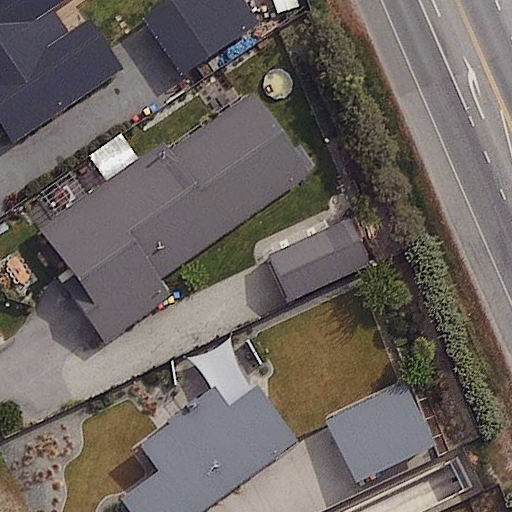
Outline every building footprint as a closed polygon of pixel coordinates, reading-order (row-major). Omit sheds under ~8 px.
[(47,0),(0,0),(0,108),(18,136),(123,67),(88,14),(66,29),(47,0)] [(243,0),(170,0),(144,19),(183,73),(257,20),(243,0)] [(250,79),(39,231),(109,329),(320,177),(250,79)] [(352,219),(269,256),(289,300),(372,263),(352,219)] [(155,469),(119,497),(129,511),(198,511),(300,435),(258,380),(228,403),(214,384),(135,444),(155,469)] [(406,386),(327,422),(354,481),(433,445),(406,386)]
